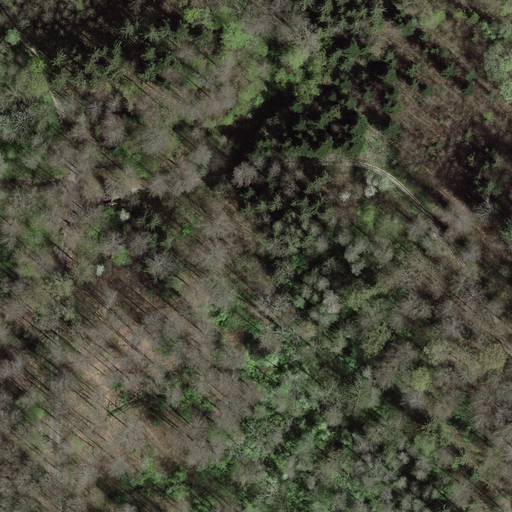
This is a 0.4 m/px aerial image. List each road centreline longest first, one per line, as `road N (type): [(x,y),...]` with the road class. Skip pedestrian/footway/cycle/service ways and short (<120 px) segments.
road 1 (track): [(76,202),(307,164),(367,168),(410,195),(442,238),(511,363)]
road 2 (track): [(76,202),(55,316),(59,511)]
road 3 (track): [(0,10),(52,93),(76,202)]
